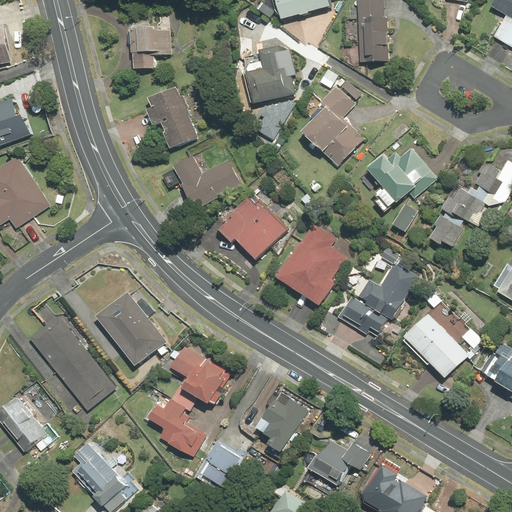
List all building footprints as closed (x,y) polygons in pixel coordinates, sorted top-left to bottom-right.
[(280,0),(286,21),(334,9),(332,0),(280,0)] [(389,0),(360,0),(363,63),(392,62),(389,0)] [(511,0),(497,0),(494,7),(511,17),(511,0)] [(0,66),(17,63),(10,24),(0,25),(0,66)] [(132,31),(135,71),(158,69),(157,58),(176,57),(174,28),(132,31)] [(299,96),(294,76),(297,75),(291,45),(264,51),(268,70),(250,75),(258,106),(299,96)] [(340,76),(329,70),(322,83),(332,89),(340,76)] [(174,151),(202,139),(180,88),(152,100),(174,151)] [(306,133),(341,165),(364,140),(342,120),(357,104),(339,88),(322,106),(327,110),(306,133)] [(0,148),(33,136),(26,117),(22,119),(15,99),(0,104),(0,148)] [(387,154),(372,166),(388,185),(375,196),(389,212),(412,193),(417,199),(442,178),(415,145),(402,155),(398,151),(390,158),(387,154)] [(178,168),(201,212),(246,189),(231,161),(206,175),(197,158),(178,168)] [(54,207),(21,159),(0,172),(0,227),(12,220),(19,230),(54,207)] [(463,189),(434,239),(453,251),(471,222),(482,229),(495,206),(509,203),(511,197),(511,162),(510,161),(503,172),(488,163),(470,193),(463,189)] [(291,231),(256,195),(221,229),(255,265),(291,231)] [(422,213),(408,205),(394,226),(408,235),(422,213)] [(316,225),(281,279),(326,307),(340,284),(336,281),(350,258),(334,249),(340,240),(316,225)] [(401,253),(388,246),(382,257),(396,264),(401,253)] [(354,298),(343,317),(384,342),(421,280),(395,264),(381,287),(370,281),(358,300),(354,298)] [(511,272),(500,293),(511,300),(511,272)] [(100,317),(140,367),(170,344),(131,293),(100,317)] [(408,339),(450,379),(485,344),(442,303),(408,339)] [(118,388),(61,316),(31,339),(89,411),(118,388)] [(511,348),(504,344),(483,380),(511,396),(511,348)] [(235,375),(187,347),(174,368),(189,377),(169,411),(162,407),(154,421),(169,429),(163,439),(197,459),(211,434),(188,421),(201,398),(216,407),(235,375)] [(21,399),(0,416),(0,417),(28,453),(51,435),(21,399)] [(274,446),(288,453),(310,411),(291,401),(288,407),(276,401),(261,431),(277,439),(274,446)] [(337,417),(326,411),(314,434),(325,439),(337,417)] [(312,470),(342,487),(365,450),(355,444),(351,451),(331,439),(312,470)] [(132,489),(92,443),(77,456),(84,464),(76,471),(109,508),(132,489)] [(207,478),(228,490),(245,459),(224,447),(207,478)] [(419,511),(430,496),(384,467),(363,500),(381,511),(419,511)] [(289,490),(275,511),(322,511),(323,511),(289,490)] [(160,511),(146,501),(138,511),(160,511)]
